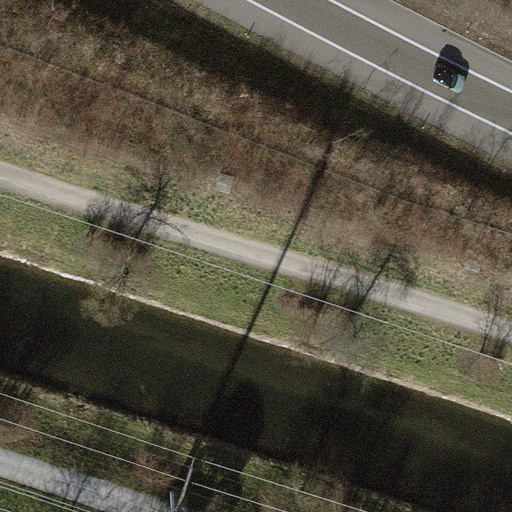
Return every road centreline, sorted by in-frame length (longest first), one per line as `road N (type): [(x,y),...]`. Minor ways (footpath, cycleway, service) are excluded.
road 1 (track): [(511,332),(0,169)]
road 2 (motorway): [(291,0),(511,111)]
road 3 (track): [(152,511),(0,462)]
